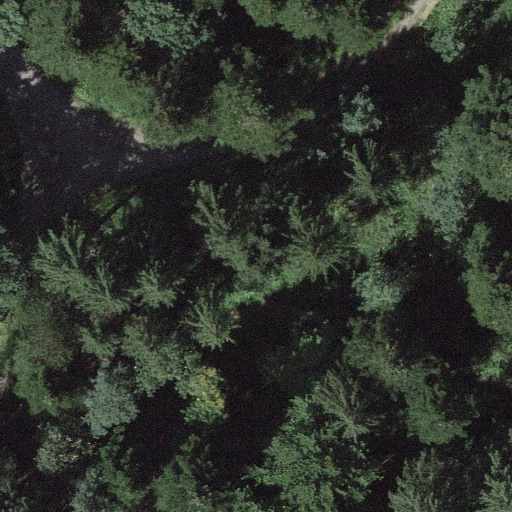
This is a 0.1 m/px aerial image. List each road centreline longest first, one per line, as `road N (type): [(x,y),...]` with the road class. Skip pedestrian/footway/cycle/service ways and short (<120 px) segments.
road 1 (track): [(40,202),(313,151),(435,42),(470,0)]
road 2 (track): [(0,54),(40,202)]
road 3 (track): [(0,317),(40,202)]
